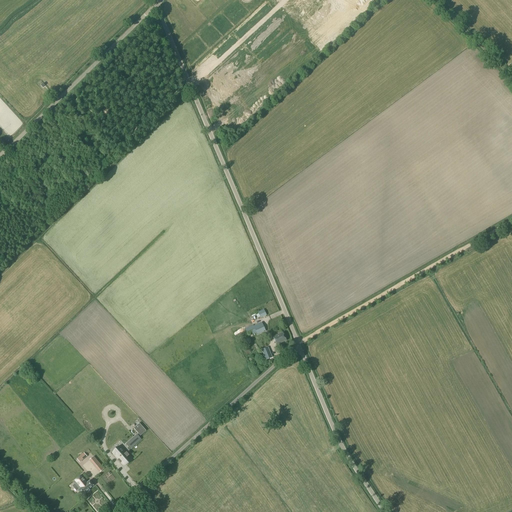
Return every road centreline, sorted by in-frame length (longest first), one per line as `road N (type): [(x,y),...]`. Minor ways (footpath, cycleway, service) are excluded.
road 1 (unclassified): [(297,343),(156,5)]
road 2 (unclassified): [(110,511),(297,343)]
road 3 (track): [(297,343),(511,220)]
road 4 (unclassified): [(0,156),(156,5)]
road 5 (unclassified): [(383,511),(329,423),(297,343)]
